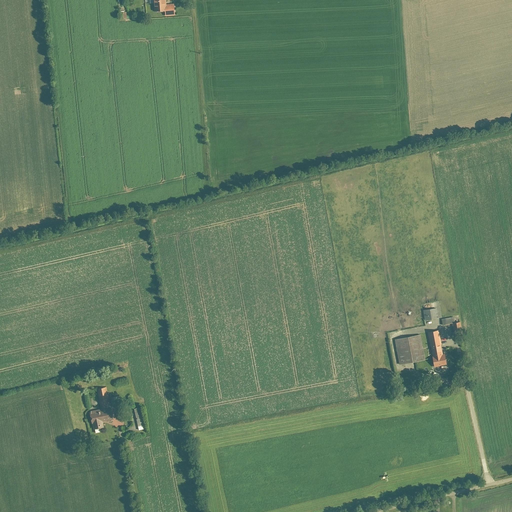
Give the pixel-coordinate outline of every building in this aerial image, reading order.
[(154,12),(166,12),(166,17),(176,16),(175,4),(168,4),(168,0),(149,0),(150,4),(153,4),(154,12)] [(424,311),(426,322),(439,320),(437,309),(424,311)] [(409,320),(410,321),(412,323),(416,323),(418,320),(419,317),(418,315),(415,313),(412,313),(410,315),(409,316),(409,320)] [(442,319),(443,326),(456,323),(454,317),(442,319)] [(453,325),(456,337),(463,335),(461,324),(453,325)] [(440,332),(428,334),(435,368),(447,366),(440,332)] [(421,336),(395,341),(400,366),(426,361),(421,336)] [(106,388),(97,389),(101,411),(91,413),(95,431),(104,429),(103,423),(114,421),(111,409),(107,410),(105,403),(109,403),(106,388)] [(111,408),(120,406),(118,396),(109,398),(111,408)] [(143,409),(134,411),(139,428),(147,426),(143,409)]
